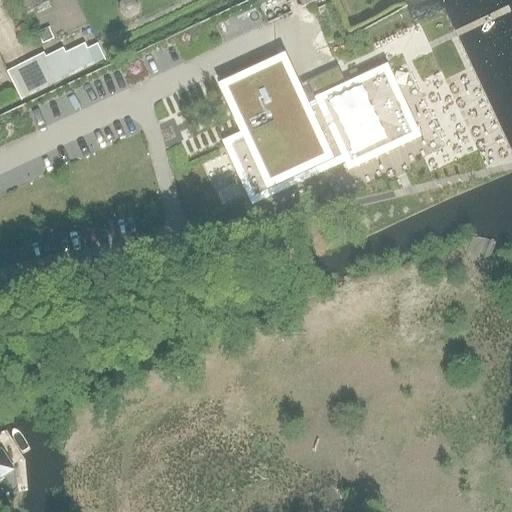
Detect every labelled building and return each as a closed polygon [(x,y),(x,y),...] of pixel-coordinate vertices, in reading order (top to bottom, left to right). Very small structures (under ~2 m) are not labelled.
[(136,6),(129,1),(121,4),(122,13),(129,17),(136,14),(136,6)] [(48,29),(38,34),(43,45),(54,40),(48,29)] [(44,54),(7,73),(21,102),(94,65),(84,45),(65,55),(63,50),(46,58),(44,54)] [(282,64),(226,90),(248,137),(230,146),(254,199),(347,156),(351,165),(413,136),(384,75),(349,91),(338,68),(294,89),(282,64)] [(0,479),(13,471),(0,450),(0,479)]
